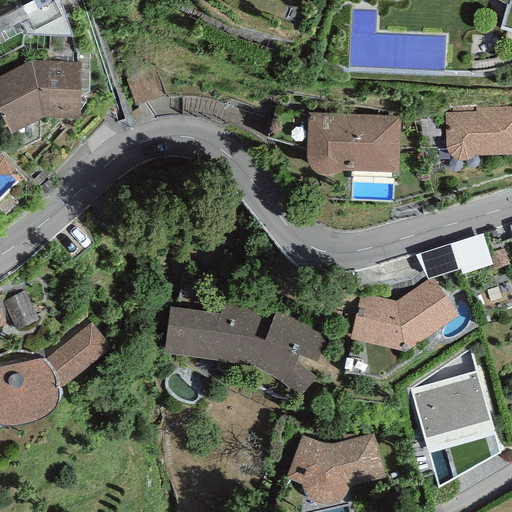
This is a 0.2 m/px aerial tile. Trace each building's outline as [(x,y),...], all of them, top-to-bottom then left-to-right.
[(9,0),(0,5),(0,36),(28,23),(27,20),(56,4),(53,0),(9,0)] [(0,81),(0,116),(11,138),(43,125),(80,125),(80,66),(31,65),(0,81)] [(474,161),(511,160),(511,106),(476,108),(471,111),(445,114),(446,151),(448,156),(450,160),(453,163),(457,165),(463,165),(467,165),(471,164),(474,161)] [(342,176),(399,176),(401,118),(392,119),(312,116),(312,120),(308,120),(306,156),(307,162),(309,168),(313,174),(317,177),(321,180),(327,181),(333,179),(338,178),(342,176)] [(3,170),(0,172),(0,200),(17,183),(3,170)] [(395,298),(360,293),(350,336),(405,348),(458,310),(432,274),(395,298)] [(24,292),(4,302),(16,328),(37,318),(24,292)] [(318,357),(328,329),(277,309),(273,316),(224,298),(220,310),(171,302),(163,347),(216,355),(258,364),(280,379),(299,394),(315,377),(296,360),(300,351),(318,357)] [(0,420),(5,422),(12,422),(21,422),(27,420),(34,417),(41,414),(45,412),(49,408),(54,404),(58,399),(58,393),(59,389),(58,384),(111,342),(92,320),(46,355),(44,353),(0,363),(0,420)] [(427,442),(491,424),(470,348),(412,387),(427,442)] [(318,439),(301,433),(286,475),(296,478),(301,481),(303,485),(305,490),(308,494),(311,497),(316,500),(321,502),(326,502),(332,501),(338,500),(342,496),(345,492),(347,488),(349,484),(385,474),(373,432),(339,440),(332,441),(325,441),(318,439)]
